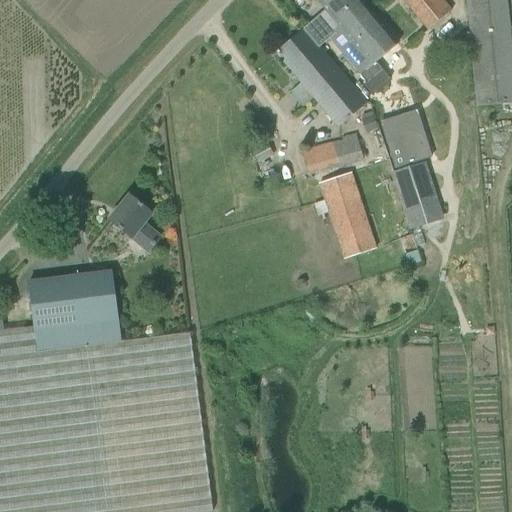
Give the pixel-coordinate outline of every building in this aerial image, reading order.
[(389,81),(376,65),(397,46),(359,0),(315,0),(325,12),(314,21),(315,22),(304,31),(318,46),(329,38),(361,77),(367,84),(364,87),(371,96),(389,81)] [(451,13),(440,0),(401,0),(428,32),(451,13)] [(467,0),(478,108),(511,104),(511,69),(505,0),(467,0)] [(304,31),(303,30),(276,53),(301,84),(290,94),(302,109),(314,99),(339,129),(366,105),(318,46),(304,31)] [(391,161),(394,170),(431,158),(416,112),(379,124),(391,161)] [(361,122),(365,135),(378,131),(373,117),(361,122)] [(251,152),(258,166),(274,157),(267,144),(251,152)] [(331,145),(302,154),(308,175),(337,166),(331,145)] [(393,175),(410,230),(442,220),(438,206),(424,164),(396,174),(393,175)] [(375,251),(350,175),(319,185),(344,261),(375,251)] [(129,197),(109,222),(131,240),(148,253),(160,239),(143,226),(151,215),(129,197)] [(0,511),(211,511),(189,335),(120,343),(116,315),(111,273),(29,283),(34,327),(4,331),(2,315),(0,315),(0,511)]
